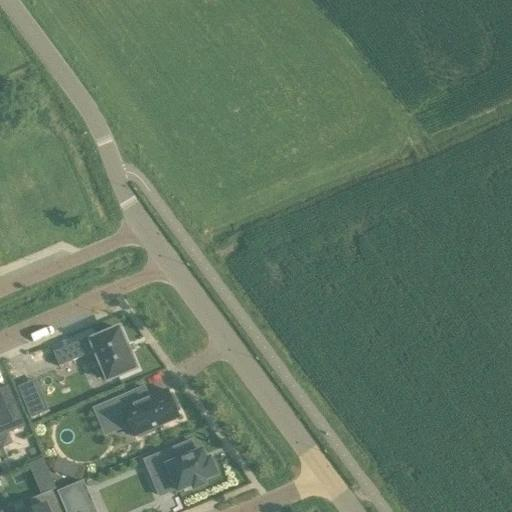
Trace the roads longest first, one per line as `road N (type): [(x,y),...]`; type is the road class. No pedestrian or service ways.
road 1 (residential): [(325,476),(171,269)]
road 2 (unclassified): [(114,171),(106,144),(2,0)]
road 3 (residential): [(0,340),(171,269)]
road 4 (residential): [(148,231),(0,292)]
